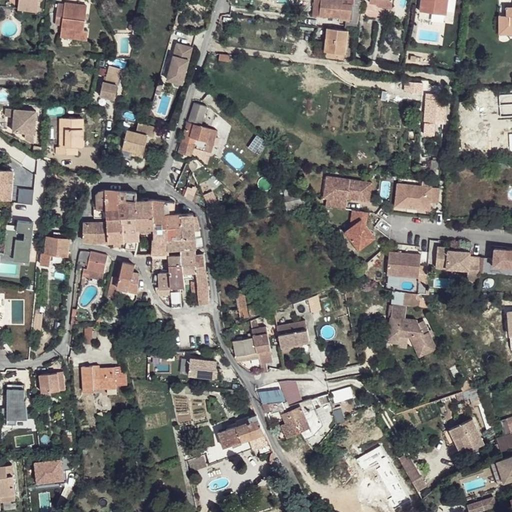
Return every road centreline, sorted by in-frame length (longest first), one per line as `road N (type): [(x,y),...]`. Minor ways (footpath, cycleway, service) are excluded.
road 1 (unclassified): [(312,511),(224,344),(214,306)]
road 2 (unclassified): [(222,0),(160,187)]
road 3 (unclassified): [(0,363),(27,364),(62,347),(77,244)]
road 4 (unclassified): [(77,244),(140,260),(167,310),(214,306)]
road 5 (unknown): [(207,43),(374,67)]
road 6 (unclassified): [(214,306),(201,211),(160,187)]
road 7 (unclassified): [(77,244),(102,181),(160,187)]
